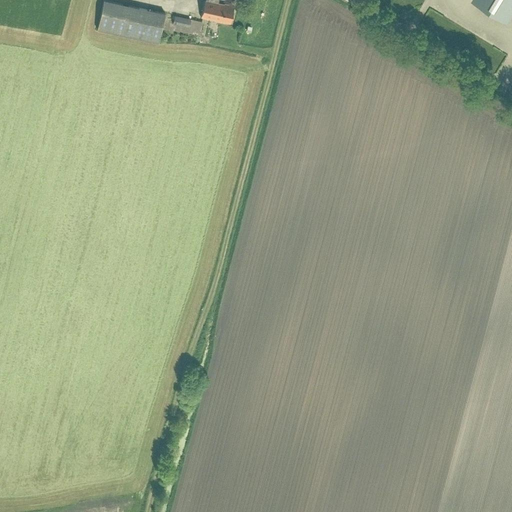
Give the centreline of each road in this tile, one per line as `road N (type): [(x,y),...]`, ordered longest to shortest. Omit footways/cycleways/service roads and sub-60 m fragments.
road 1 (track): [(288,0),(146,511)]
road 2 (unclassified): [(511,93),(354,0)]
